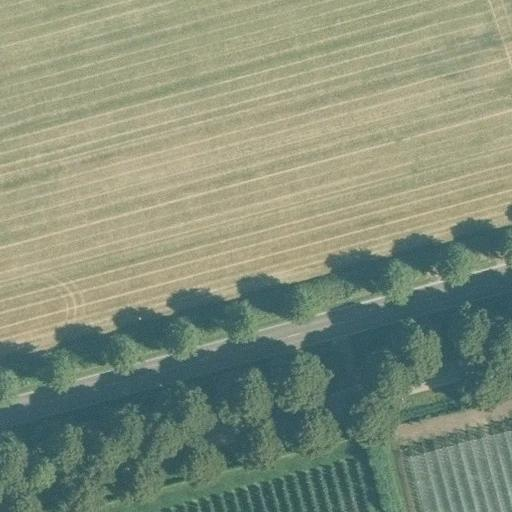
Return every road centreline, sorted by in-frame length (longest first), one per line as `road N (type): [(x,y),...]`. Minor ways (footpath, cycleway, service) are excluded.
road 1 (unclassified): [(0,493),(357,397)]
road 2 (secondary): [(0,415),(339,323)]
road 3 (secondary): [(339,323),(511,278)]
road 4 (unclassified): [(357,397),(511,355)]
